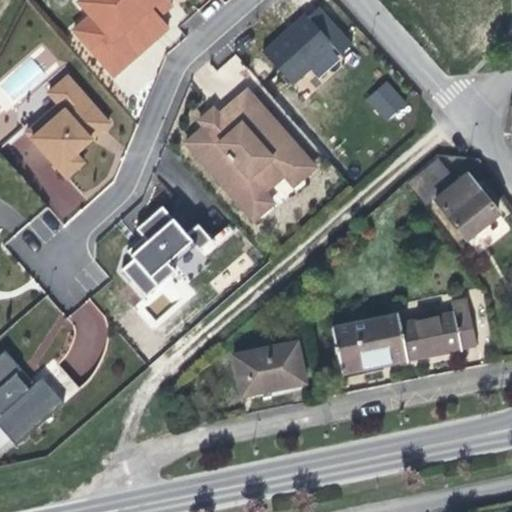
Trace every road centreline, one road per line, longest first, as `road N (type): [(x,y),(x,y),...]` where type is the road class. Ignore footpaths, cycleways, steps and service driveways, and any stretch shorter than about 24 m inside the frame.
road 1 (track): [(461,113),(144,386),(98,508)]
road 2 (residential): [(98,508),(174,447),(511,378)]
road 3 (primary): [(98,508),(511,426)]
road 4 (residential): [(76,235),(120,185),(177,51),(244,0)]
road 5 (residential): [(354,0),(461,113)]
road 6 (residential): [(364,511),(511,481)]
road 7 (track): [(0,480),(118,455)]
